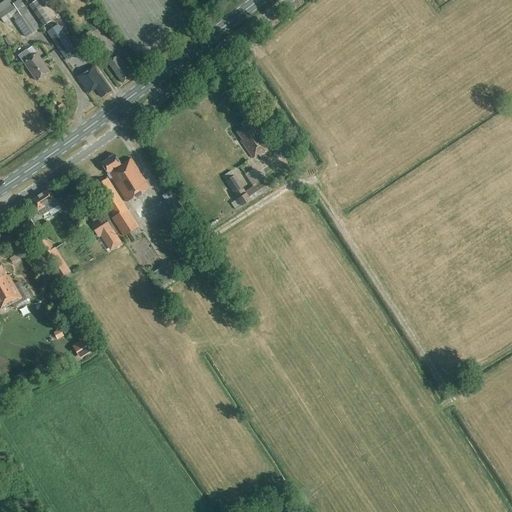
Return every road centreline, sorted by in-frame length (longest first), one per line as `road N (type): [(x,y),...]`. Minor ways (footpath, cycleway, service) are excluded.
road 1 (unclassified): [(161,97),(288,0)]
road 2 (primary): [(149,82),(258,0)]
